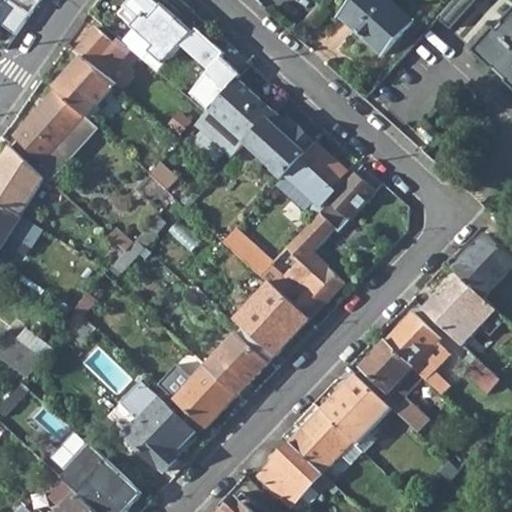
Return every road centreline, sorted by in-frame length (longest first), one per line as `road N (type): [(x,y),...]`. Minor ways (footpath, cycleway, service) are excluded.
road 1 (residential): [(174,511),(455,215),(216,0)]
road 2 (residential): [(0,104),(76,0)]
